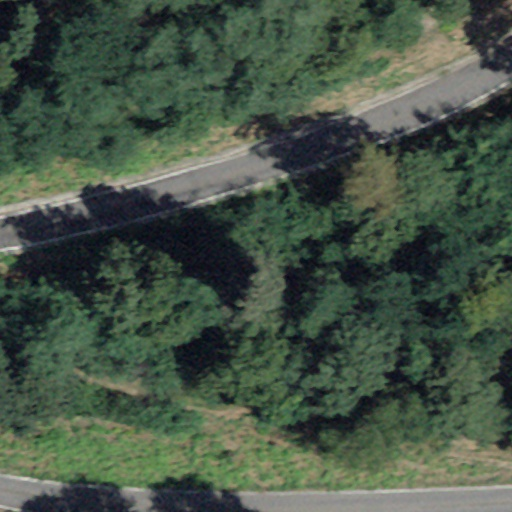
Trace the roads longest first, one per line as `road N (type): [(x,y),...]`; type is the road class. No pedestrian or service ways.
road 1 (tertiary): [(511,60),(349,137),(193,187),(0,234)]
road 2 (tertiary): [(0,491),(68,503),(291,511)]
road 3 (tertiary): [(292,511),(511,502)]
